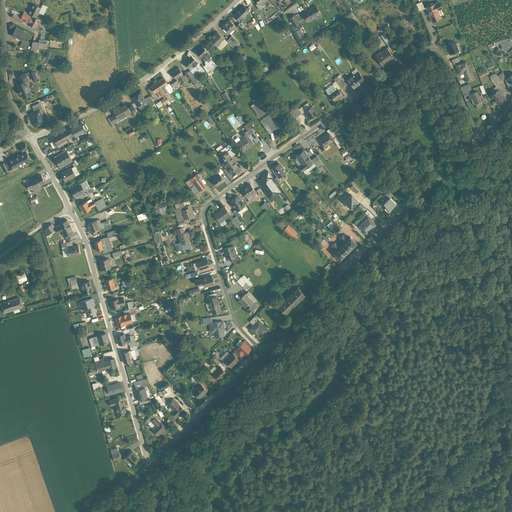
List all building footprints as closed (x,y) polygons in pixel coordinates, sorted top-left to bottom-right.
[(439,2),(426,7),(431,21),(437,19),(438,18),(440,17),(437,9),(441,7),(439,2)] [(41,7),(34,3),(29,13),(32,15),(36,17),(41,7)] [(243,5),(233,15),(239,21),(243,17),(249,11),(248,10),(249,10),(248,10),(249,9),(248,7),(247,7),(246,8),(243,5)] [(315,5),(303,12),(308,21),(320,14),(315,5)] [(32,15),(32,16),(24,12),(21,17),(20,19),(30,24),(30,26),(35,29),(40,32),(42,28),(37,26),(41,19),(36,17),(32,15)] [(295,15),(289,18),(294,26),(300,23),(295,15)] [(248,24),(249,26),(256,22),(254,18),(252,19),(253,21),(248,24)] [(237,27),(229,19),(223,25),(229,32),(232,28),(234,30),(237,27)] [(27,32),(16,27),(12,34),(23,40),(27,32)] [(301,28),(296,30),(300,38),(305,35),(301,28)] [(225,39),(217,31),(209,38),(217,46),(225,39)] [(39,42),(33,41),(30,52),(38,53),(39,47),(38,47),(39,42)] [(458,50),(455,41),(447,44),(451,53),(458,50)] [(208,51),(202,45),(196,51),(202,57),(205,60),(205,63),(206,64),(211,69),(216,65),(212,60),(212,58),(210,56),(207,52),(208,51)] [(392,55),(387,47),(383,50),(385,53),(377,59),(383,66),(394,58),(393,55),(392,55)] [(196,61),(191,55),(184,62),(189,68),(191,65),(193,67),(194,66),(198,63),(196,61)] [(492,60),(487,63),(490,69),(495,66),(492,60)] [(466,62),(459,64),(458,64),(459,64),(456,65),(459,74),(463,72),(467,82),(473,80),(468,69),(470,68),(468,64),(467,65),(466,62)] [(203,69),(198,63),(194,66),(200,72),(203,69)] [(179,67),(171,72),(176,79),(179,77),(182,83),(186,80),(182,74),(183,74),(179,67)] [(195,77),(190,70),(187,72),(192,80),(192,79),(194,78),(195,77)] [(25,72),(18,75),(21,82),(25,80),(25,81),(28,80),(25,72)] [(358,72),(347,79),(353,88),(364,80),(358,72)] [(497,76),(491,80),(496,85),(501,81),(497,76)] [(168,83),(163,77),(157,82),(165,94),(166,94),(167,96),(169,100),(172,98),(168,91),(173,88),(170,84),(169,82),(168,83)] [(21,82),(18,84),(19,88),(18,88),(20,93),(21,93),(23,97),(31,94),(25,81),(25,80),(21,82)] [(165,94),(157,82),(151,86),(155,92),(159,90),(162,96),(165,94)] [(336,88),(333,83),(326,88),(329,93),(334,101),(342,95),(338,89),(337,88),(336,88)] [(498,88),(490,96),(498,104),(505,97),(502,94),(503,93),(498,88)] [(477,91),(470,93),(473,100),(475,100),(476,103),(475,103),(477,108),(483,105),(481,101),(482,101),(480,97),(479,97),(477,91)] [(140,93),(133,97),(138,105),(145,101),(144,99),(140,93)] [(150,95),(144,99),(145,101),(148,107),(155,103),(150,95)] [(266,111),(259,100),(252,105),(260,116),(266,111)] [(307,103),(298,109),(301,113),(304,111),(310,106),(307,103)] [(125,104),(117,108),(116,107),(113,109),(116,114),(119,120),(124,117),(123,115),(128,112),(131,116),(132,116),(125,104)] [(310,106),(304,111),(310,118),(317,113),(312,106),(310,106)] [(297,107),(291,111),(294,115),(295,117),(301,113),(298,109),(297,107)] [(35,111),(31,113),(32,117),(32,118),(33,121),(34,121),(36,126),(44,122),(39,110),(35,111)] [(278,127),(269,114),(264,118),(267,124),(272,131),(278,127)] [(73,126),(70,128),(72,130),(74,135),(75,136),(85,131),(82,125),(81,123),(74,127),(73,126)] [(254,131),(248,123),(244,126),(250,134),(254,131)] [(70,128),(62,132),(66,139),(74,135),(72,130),(70,128)] [(62,132),(53,137),(55,139),(57,144),(66,139),(62,132)] [(245,132),(241,134),(244,137),(236,143),(242,150),(247,146),(248,148),(253,144),(245,132)] [(328,132),(318,140),(323,147),(328,144),(334,140),(334,139),(330,135),(328,132)] [(25,142),(19,145),(22,151),(28,149),(25,142)] [(231,156),(226,150),(230,148),(228,145),(218,151),(221,155),(224,161),(222,162),(226,168),(227,167),(233,174),(240,169),(231,156)] [(230,148),(226,150),(231,156),(237,152),(232,146),(230,148)] [(67,150),(55,157),(60,166),(64,164),(69,161),(69,162),(72,160),(67,150)] [(313,163),(304,150),(296,156),(296,157),(294,158),(295,159),(297,157),(302,164),(299,166),(302,171),(305,169),(313,163)] [(26,151),(17,156),(22,164),(31,160),(26,151)] [(347,154),(345,151),(343,153),(345,155),(343,156),(349,163),(352,161),(347,154)] [(8,160),(9,161),(13,169),(22,164),(17,156),(8,160)] [(139,157),(130,163),(132,166),(141,160),(139,157)] [(319,158),(314,162),(318,168),(323,165),(319,158)] [(13,169),(9,161),(5,163),(5,162),(1,164),(6,173),(9,171),(13,169)] [(283,169),(279,163),(272,168),(277,176),(281,173),(282,175),(286,172),(284,168),(283,169)] [(71,167),(61,173),(65,181),(76,175),(71,167)] [(263,177),(257,181),(270,199),(280,192),(271,179),(272,178),(267,171),(261,175),(263,177)] [(199,172),(190,179),(194,185),(199,191),(205,187),(200,179),(203,177),(199,172)] [(41,174),(31,180),(34,187),(45,181),(41,174)] [(220,175),(212,180),(216,186),(224,180),(220,175)] [(80,182),(70,188),(72,192),(74,191),(76,196),(86,191),(86,190),(90,188),(86,180),(80,183),(80,182)] [(250,183),(241,190),(246,197),(255,191),(250,183)] [(354,184),(351,186),(357,193),(360,190),(354,184)] [(199,191),(194,185),(193,186),(193,185),(190,188),(194,194),(199,191)] [(331,197),(338,190),(337,189),(329,195),(331,197)] [(359,201),(351,193),(343,201),(350,209),(359,201)] [(245,205),(238,195),(230,201),(236,209),(237,211),(237,210),(245,205)] [(390,198),(390,197),(384,204),(386,206),(390,210),(396,204),(390,198)] [(87,200),(79,205),(84,213),(91,208),(91,207),(96,204),(93,200),(88,203),(87,200)] [(154,204),(158,216),(169,214),(166,201),(154,204)] [(190,204),(185,205),(186,208),(182,209),(185,219),(193,216),(191,208),(192,208),(190,204)] [(225,207),(214,215),(219,222),(230,214),(225,207)] [(241,216),(237,210),(237,211),(236,209),(233,211),(236,216),(238,218),(241,216)] [(146,211),(137,215),(139,220),(149,216),(146,211)] [(236,216),(231,220),(236,226),(241,223),(238,218),(236,216)] [(375,225),(368,217),(359,226),(366,233),(375,225)] [(67,219),(59,223),(60,226),(56,228),(57,232),(62,230),(64,235),(72,232),(67,219)] [(99,229),(98,229),(99,230),(111,226),(108,220),(101,223),(99,219),(97,220),(97,222),(96,222),(99,229)] [(97,220),(89,223),(89,225),(88,225),(90,232),(98,229),(99,229),(96,222),(97,222),(97,220)] [(327,224),(331,229),(335,225),(331,220),(327,224)] [(298,234),(289,224),(283,230),(293,240),(298,234)] [(185,232),(183,227),(177,228),(181,244),(183,249),(191,246),(190,241),(187,232),(185,232)] [(161,230),(153,232),(155,243),(163,241),(161,230)] [(352,247),(356,243),(350,236),(347,239),(342,235),(341,237),(352,247)] [(101,240),(94,242),(96,250),(103,248),(104,252),(111,250),(107,237),(100,239),(101,240)] [(348,251),(352,247),(341,237),(339,239),(343,243),(342,244),(348,251)] [(344,255),(348,251),(342,244),(339,247),(335,242),(334,244),(344,255)] [(340,259),(344,255),(334,244),(332,246),(336,250),(334,253),(340,259)] [(78,245),(73,246),(73,245),(67,246),(69,255),(80,254),(78,245)] [(231,246),(224,248),(227,258),(235,256),(234,253),(235,252),(234,249),(233,249),(232,249),(231,246)] [(108,258),(100,260),(101,266),(102,270),(110,267),(108,258)] [(207,259),(197,261),(199,269),(209,266),(207,259)] [(26,273),(17,274),(18,282),(28,280),(26,273)] [(76,275),(67,278),(71,289),(79,286),(76,275)] [(212,275),(202,278),(202,279),(197,280),(198,285),(204,283),(205,286),(214,283),(212,275)] [(113,278),(105,280),(107,289),(115,287),(115,284),(117,283),(115,277),(113,278)] [(249,285),(241,277),(237,281),(245,289),(249,285)] [(127,279),(122,281),(123,285),(121,285),(122,289),(129,287),(127,279)] [(90,281),(81,283),(84,293),(92,291),(90,281)] [(298,287),(290,294),(298,302),(305,294),(298,287)] [(253,303),(245,294),(239,300),(247,308),(253,303)] [(290,294),(278,306),(285,314),(298,302),(290,294)] [(217,296),(208,298),(209,302),(211,310),(211,309),(213,313),(221,311),(217,296)] [(19,297),(1,303),(4,313),(22,307),(19,297)] [(81,308),(87,307),(94,305),(95,305),(93,298),(79,301),(81,308)] [(117,298),(110,300),(113,309),(120,307),(119,305),(125,303),(124,298),(118,300),(117,298)] [(253,303),(247,308),(247,309),(251,313),(257,307),(253,303)] [(94,305),(87,307),(88,310),(86,311),(87,317),(96,315),(94,305)] [(126,313),(122,315),(115,317),(118,327),(125,324),(125,323),(128,323),(129,323),(129,322),(132,321),(130,313),(126,314),(126,313)] [(268,329),(258,320),(257,321),(250,328),(255,334),(259,330),(263,334),(268,329)] [(223,321),(209,323),(211,330),(214,330),(215,336),(224,335),(222,328),(224,328),(223,321)] [(106,333),(92,337),(89,338),(91,346),(109,341),(106,333)] [(124,333),(116,336),(119,345),(127,342),(129,342),(132,341),(130,335),(125,337),(124,333)] [(83,335),(77,337),(80,346),(86,344),(83,335)] [(243,341),(238,347),(244,353),(245,354),(250,348),(243,341)] [(90,347),(81,349),(83,357),(92,355),(90,347)] [(244,353),(238,347),(234,350),(241,356),(244,353)] [(130,350),(121,353),(124,363),(132,360),(131,357),(132,356),(130,350)] [(239,358),(232,352),(224,360),(231,367),(235,364),(234,363),(239,358)] [(114,358),(104,361),(103,358),(99,359),(99,360),(95,362),(98,372),(116,366),(114,358)] [(202,362),(197,367),(202,372),(207,367),(202,362)] [(220,366),(218,369),(217,368),(212,372),(219,379),(226,372),(220,366)] [(120,382),(107,386),(109,394),(122,390),(120,382)] [(200,383),(192,391),(200,398),(203,395),(203,394),(207,390),(200,383)] [(145,387),(135,389),(135,390),(136,389),(138,395),(137,395),(138,399),(138,400),(147,397),(146,397),(143,387),(145,387)] [(120,397),(109,400),(111,405),(115,404),(121,402),(120,397)] [(184,410),(173,399),(168,403),(174,409),(171,411),(177,417),(184,410)] [(121,402),(115,404),(118,415),(126,413),(123,402),(121,402)] [(165,428),(155,417),(151,421),(156,426),(153,429),(158,434),(165,428)] [(136,455),(132,450),(125,457),(133,464),(139,458),(136,455)]
